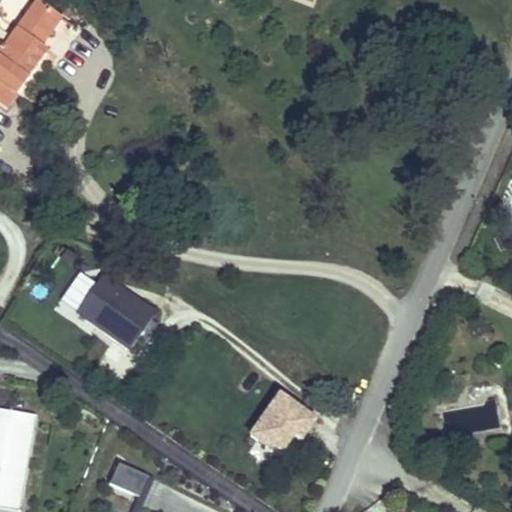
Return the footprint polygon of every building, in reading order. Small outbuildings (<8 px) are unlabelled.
[(41,48),(61,19),(36,2),(2,50),(0,48),(0,104),(6,109),(40,59),(35,56),(41,48)] [(35,56),(40,59),(46,51),(41,48),(35,56)] [(102,277),(76,313),(129,351),(155,315),(102,277)] [(489,342),(493,334),(485,330),(481,337),(489,342)] [(279,395),(250,436),(267,448),(284,450),(286,435),(293,436),(300,441),(315,420),(279,395)] [(0,510),(9,511),(17,511),(33,417),(0,411),(0,510)] [(293,436),(286,435),(284,450),(293,436)] [(432,450),(430,436),(416,439),(419,453),(432,450)] [(109,486),(138,498),(147,477),(118,465),(109,486)] [(147,477),(132,511),(139,511),(153,480),(147,477)]
